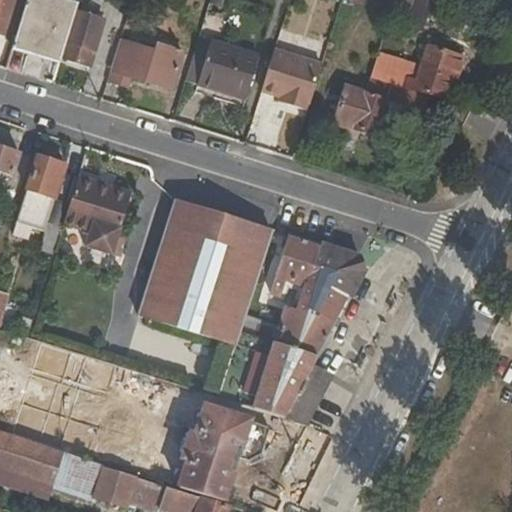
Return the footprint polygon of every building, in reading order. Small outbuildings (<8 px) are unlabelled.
[(0,0),(0,33),(17,39),(28,0),(0,0)] [(28,0),(17,39),(15,43),(62,58),(76,12),(79,5),(61,0),(28,0)] [(423,32),(433,0),(410,0),(414,1),(407,27),(423,32)] [(76,12),(62,58),(88,66),(102,20),(76,12)] [(155,51),(121,41),(111,73),(172,91),(184,53),(156,45),(155,51)] [(62,58),(15,43),(13,50),(60,64),(62,58)] [(213,43),(199,85),(245,100),(259,57),(213,43)] [(378,55),(366,93),(366,94),(405,107),(425,114),(431,95),(446,100),(454,76),(459,78),(465,58),(427,47),(415,81),(391,74),(395,61),(378,55)] [(288,104),(308,110),(322,64),(275,50),(262,91),(290,99),(288,104)] [(398,131),(405,107),(366,94),(366,93),(346,86),(334,123),(377,137),(380,126),(398,131)] [(0,137),(18,142),(20,133),(0,128),(0,137)] [(19,154),(0,147),(0,172),(12,176),(19,154)] [(28,190),(54,199),(64,167),(38,158),(28,190)] [(96,191),(98,185),(78,179),(63,226),(89,234),(84,248),(111,257),(118,237),(131,196),(111,189),(109,194),(96,191)] [(111,189),(98,185),(96,191),(109,194),(111,189)] [(153,322),(234,347),(244,317),(271,231),(176,202),(139,318),(153,322)] [(41,251),(52,254),(60,228),(49,224),(41,251)] [(126,240),(118,237),(111,257),(120,260),(126,240)] [(244,317),(234,347),(217,399),(308,428),(334,376),(314,365),(361,273),(355,258),(289,237),(270,295),(279,297),(286,280),(290,281),(290,283),(302,287),(295,310),(285,307),(277,328),(244,317)] [(143,356),(153,322),(139,318),(138,318),(128,353),(143,356)] [(261,455),(270,427),(205,407),(195,435),(191,434),(184,459),(188,460),(180,488),(224,501),(233,474),(230,473),(236,456),(250,461),(261,455)] [(0,470),(53,488),(65,452),(0,430),(0,470)] [(92,501),(93,499),(102,467),(103,465),(65,452),(53,488),(92,501)] [(102,467),(93,499),(128,509),(130,500),(137,478),(102,467)] [(159,508),(166,488),(137,478),(130,500),(159,508)] [(171,511),(197,511),(201,499),(166,488),(159,508),(171,511)] [(227,511),(229,508),(201,499),(197,511),(227,511)]
